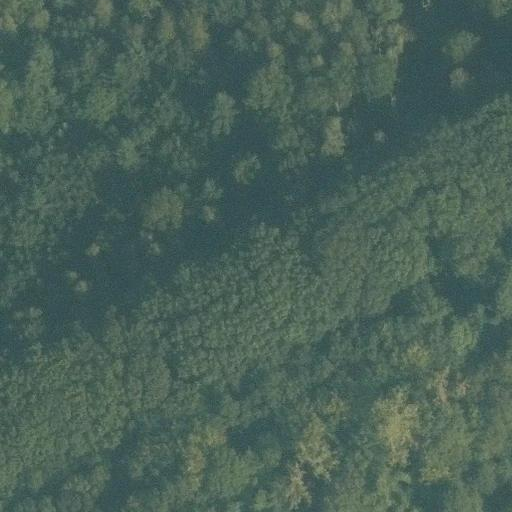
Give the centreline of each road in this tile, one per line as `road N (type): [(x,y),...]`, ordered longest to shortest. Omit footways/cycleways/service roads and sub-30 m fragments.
road 1 (unclassified): [(0,452),(511,179)]
road 2 (unclassified): [(229,511),(511,357)]
